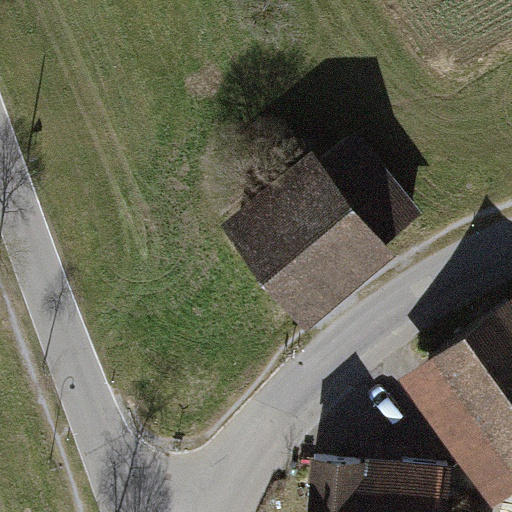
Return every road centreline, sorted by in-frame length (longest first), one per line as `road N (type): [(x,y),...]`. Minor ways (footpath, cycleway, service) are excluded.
road 1 (tertiary): [(197,511),(325,364),(407,305),(511,250)]
road 2 (tertiary): [(0,171),(133,511)]
